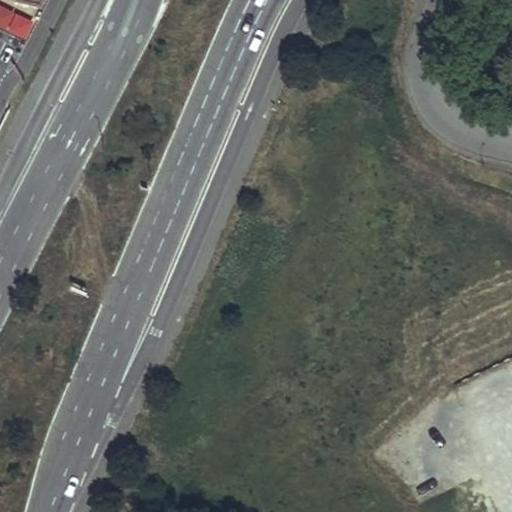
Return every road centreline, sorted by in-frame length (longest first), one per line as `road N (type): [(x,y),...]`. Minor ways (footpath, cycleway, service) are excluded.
road 1 (primary): [(46,511),(258,0)]
road 2 (primary): [(132,0),(0,274)]
road 3 (unclassified): [(511,147),(470,136),(444,119),(427,93),(424,45),(439,0)]
